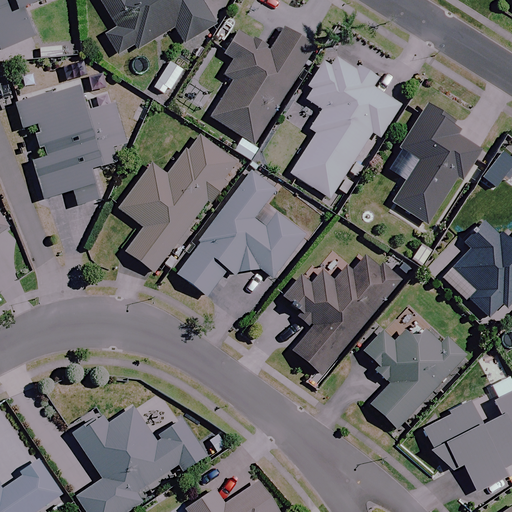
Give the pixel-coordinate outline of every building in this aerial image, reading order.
[(0,0),(0,52),(32,40),(22,11),(51,0),(0,0)] [(96,0),(113,31),(105,35),(118,60),(172,31),(180,46),(213,29),(197,0),(96,0)] [(312,50),(282,32),(268,53),(235,32),(221,55),(231,62),(223,75),(232,81),(208,119),(251,146),(312,50)] [(353,72),(334,61),(328,72),(320,67),(300,100),(319,111),(308,130),(315,134),(288,177),(328,201),(369,134),(378,140),(398,107),(367,88),(373,79),(356,68),(353,72)] [(181,73),(168,63),(150,89),(163,98),(181,73)] [(82,115),(75,90),(13,108),(20,132),(30,129),(39,161),(30,163),(41,202),(69,194),(73,209),(96,202),(88,172),(114,165),(109,149),(124,145),(113,106),(82,115)] [(397,152),(404,156),(391,176),(403,183),(390,205),(425,227),(454,181),(457,183),(477,153),(454,138),(459,131),(424,109),(397,152)] [(221,178),(231,164),(195,138),(165,179),(148,166),(115,211),(141,230),(123,255),(151,276),(205,203),(208,205),(226,181),(221,178)] [(224,273),(229,277),(258,271),(270,280),(302,237),(273,216),(261,207),(273,192),(248,174),(173,276),(205,299),(224,273)] [(459,243),(468,252),(446,275),(470,297),(466,301),(486,319),(500,305),(504,310),(511,301),(511,239),(506,246),(479,221),(459,243)] [(396,283),(364,256),(351,273),(332,257),(322,270),(312,262),(281,300),(313,326),(290,354),(319,377),(396,283)] [(432,333),(428,337),(421,330),(408,344),(389,326),(362,355),(375,367),(370,371),(387,387),(368,407),(393,431),(461,360),(450,350),(432,333)] [(511,466),(511,393),(490,405),(474,414),(469,405),(420,431),(444,476),(459,468),(474,495),(504,479),(500,472),(511,466)] [(152,441),(129,408),(100,427),(93,417),(68,435),(100,481),(73,499),(81,511),(128,511),(140,504),(134,496),(175,467),(180,473),(203,457),(179,422),(152,441)] [(0,511),(58,511),(66,507),(58,496),(36,462),(17,475),(19,479),(0,492),(0,491),(0,511)] [(214,489),(182,509),(184,511),(274,511),(256,483),(224,503),(214,489)]
